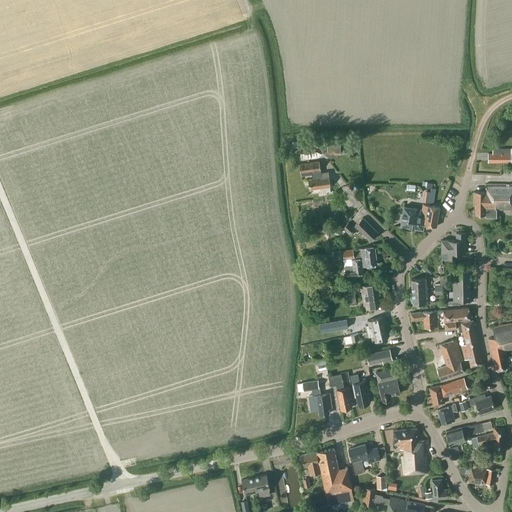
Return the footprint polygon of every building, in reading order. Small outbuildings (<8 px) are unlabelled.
[(330,142),(332,155),(341,153),(339,141),(330,142)] [(488,153),(488,162),(511,162),(511,148),(492,148),(492,153),(488,153)] [(320,193),(331,192),(330,186),(328,172),(321,173),(319,161),(300,164),(301,175),(312,174),(313,178),(308,179),(310,189),(320,187),(320,193)] [(434,201),(437,183),(426,181),(423,199),(434,201)] [(474,215),(486,215),(486,217),(496,217),(496,209),(511,209),(511,184),(486,184),(486,191),(475,191),(474,215)] [(436,226),(440,207),(423,205),(422,209),(418,209),(418,208),(405,206),(402,225),(424,229),(425,224),(436,226)] [(355,225),(370,241),(378,233),(362,217),(355,225)] [(349,236),(355,229),(348,222),(342,228),(349,236)] [(456,240),(447,240),(441,240),(441,253),(442,253),(442,259),(457,259),(457,253),(466,253),(465,232),(456,232),(456,240)] [(374,246),(359,248),(342,250),(347,281),(355,280),(354,275),(363,274),(362,266),(377,264),(374,246)] [(469,281),(469,282),(472,282),(472,263),(453,263),(453,273),(456,273),(456,281),(456,282),(469,281)] [(411,278),(412,291),(427,290),(426,277),(411,278)] [(469,290),(469,282),(469,281),(456,282),(456,281),(453,281),(453,291),(469,291),(469,290)] [(360,294),(360,297),(378,294),(378,292),(377,283),(363,285),(363,287),(361,288),(362,294),(360,294)] [(427,290),(412,291),(413,304),(428,303),(427,290)] [(469,291),(453,291),(453,300),(473,300),(472,290),(469,290),(469,291)] [(348,304),(356,303),(355,293),(346,294),(348,304)] [(378,294),(360,297),(361,300),(363,299),(364,306),(366,305),(366,308),(380,306),(379,297),(378,294)] [(469,309),(469,308),(443,310),(446,329),(456,328),(456,321),(470,320),(470,318),(469,309)] [(438,326),(437,310),(411,313),(411,319),(423,318),(424,328),(434,327),(438,326)] [(367,331),(384,327),(382,316),(367,320),(369,326),(366,327),(367,331)] [(471,366),(482,363),(473,320),(457,323),(459,332),(463,331),(466,344),(462,345),(465,359),(469,358),(471,366)] [(507,367),(507,366),(511,365),(511,354),(505,356),(504,350),(511,347),(511,323),(492,327),(494,337),(489,338),(495,370),(507,367)] [(348,329),(350,335),(344,337),(345,343),(360,340),(357,327),(348,329)] [(387,338),(384,327),(367,331),(368,336),(371,335),(372,341),(387,338)] [(441,379),(464,372),(460,361),(462,360),(455,339),(440,344),(447,365),(437,368),(441,379)] [(383,364),(393,362),(390,349),(366,354),(369,364),(382,361),(383,364)] [(390,395),(400,393),(396,378),(394,368),(376,372),(378,382),(382,400),(391,398),(390,395)] [(336,384),(337,389),(341,409),(352,407),(349,396),(351,396),(349,387),(344,388),(341,373),(329,376),(331,385),(336,384)] [(358,374),(351,375),(355,395),(356,396),(358,405),(369,403),(367,392),(368,391),(366,380),(359,382),(358,374)] [(430,387),(433,405),(445,403),(443,397),(453,393),(468,388),(464,377),(441,385),(441,384),(430,387)] [(318,380),(302,382),(303,390),(313,389),(313,394),(309,395),(311,411),(319,410),(319,414),(329,413),(328,407),(331,407),(329,392),(320,393),(318,380)] [(479,413),(495,408),(491,395),(486,397),(485,393),(469,399),(471,405),(476,403),(479,413)] [(466,400),(459,402),(461,411),(468,409),(466,400)] [(452,411),(460,409),(458,401),(452,403),(453,405),(439,408),(439,409),(438,409),(442,423),(453,421),(455,420),(452,411)] [(469,434),(485,430),(483,422),(471,425),(471,424),(446,430),(449,442),(460,439),(460,438),(469,436),(469,434)] [(418,440),(417,427),(393,429),(395,443),(400,442),(400,448),(403,448),(404,454),(401,455),(401,466),(400,467),(401,474),(429,472),(428,452),(425,452),(424,444),(428,444),(427,439),(418,440)] [(504,448),(506,427),(494,427),(493,432),(471,437),(473,447),(479,446),(478,443),(493,440),(492,447),(504,448)] [(460,453),(459,450),(463,449),(462,443),(452,446),(454,455),(460,453)] [(377,447),(367,450),(365,444),(348,448),(352,463),(355,473),(364,471),(362,461),(369,459),(370,462),(381,459),(377,447)] [(334,448),(317,451),(321,469),(326,493),(329,504),(354,499),(351,487),(347,467),(338,468),(334,448)] [(321,469),(317,451),(302,454),(305,466),(308,465),(309,472),(321,469)] [(496,469),(487,468),(471,466),(469,481),(494,484),(496,469)] [(267,474),(254,476),(257,491),(270,488),(267,474)] [(376,476),(377,488),(385,487),(385,475),(376,476)] [(257,491),(254,476),(242,479),(245,494),(257,491)] [(442,478),(432,479),(434,498),(447,496),(446,488),(443,488),(442,478)] [(386,511),(404,511),(407,500),(390,497),(390,498),(382,497),(382,495),(375,494),(375,488),(365,487),(363,503),(374,505),(374,501),(388,504),(386,511)] [(423,511),(425,504),(407,500),(404,511),(423,511)]
